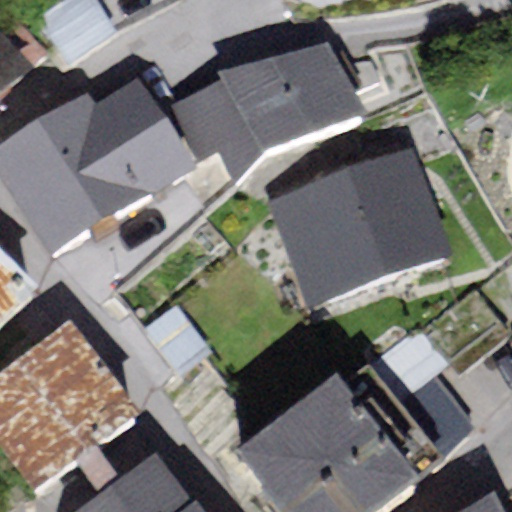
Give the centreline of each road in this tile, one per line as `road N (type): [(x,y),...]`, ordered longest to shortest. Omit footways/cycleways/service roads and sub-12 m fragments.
road 1 (residential): [(0,225),(226,511)]
road 2 (residential): [(507,0),(293,36),(179,39)]
road 3 (residential): [(179,39),(52,104),(0,142)]
road 4 (residential): [(407,511),(511,407)]
